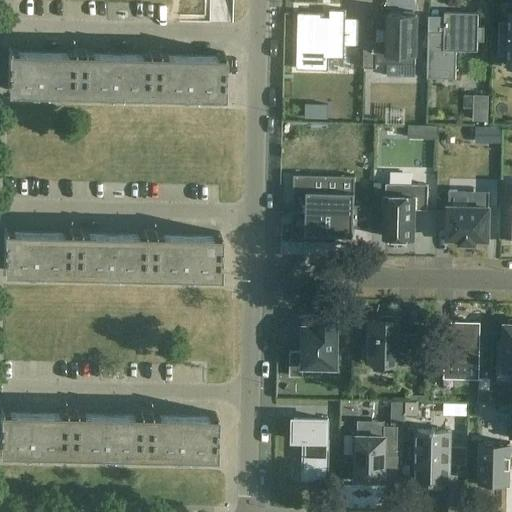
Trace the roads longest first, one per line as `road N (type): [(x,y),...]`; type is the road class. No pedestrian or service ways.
road 1 (residential): [(511,282),(252,277)]
road 2 (residential): [(250,393),(0,388)]
road 3 (residential): [(8,28),(258,33)]
road 4 (residential): [(254,212),(5,208)]
road 5 (residential): [(254,212),(258,33)]
